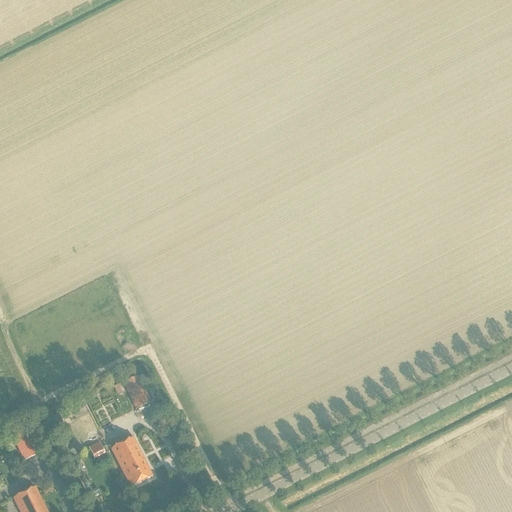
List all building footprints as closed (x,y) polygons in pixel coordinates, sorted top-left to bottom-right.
[(123,384),(136,410),(156,401),(144,374),(123,384)] [(125,393),(121,384),(114,387),(118,396),(125,393)] [(13,439),(24,462),(39,454),(28,432),(13,439)] [(112,449),(131,488),(153,477),(133,439),(112,449)] [(90,450),(95,460),(105,454),(101,445),(90,450)] [(74,449),(67,452),(70,458),(76,455),(74,449)] [(46,511),(35,488),(14,499),(20,511),(46,511)] [(97,488),(89,492),(92,498),(100,494),(97,488)]
